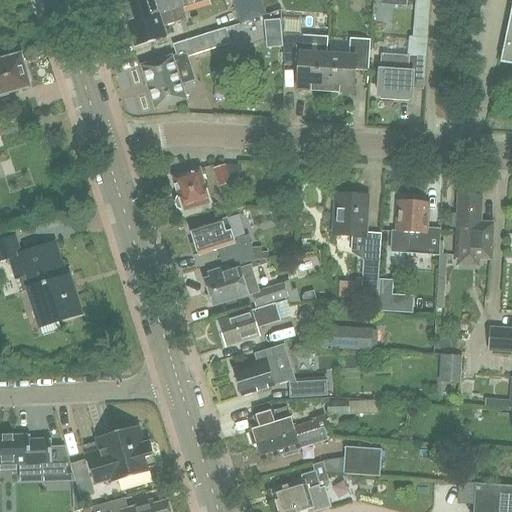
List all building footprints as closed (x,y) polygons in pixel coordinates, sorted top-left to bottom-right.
[(209,0),(208,0),(132,0),(121,3),(128,25),(208,0),(209,0)] [(215,22),(208,0),(128,25),(135,47),(190,30),(187,19),(189,18),(192,29),(215,22)] [(232,0),(240,24),(266,15),(261,0),(232,0)] [(511,4),(500,63),(511,64),(511,4)] [(265,22),(267,40),(281,39),(279,21),(265,22)] [(194,81),(187,57),(229,43),(225,28),(173,45),(176,57),(172,58),(172,56),(141,66),(155,110),(186,100),(181,85),(194,81)] [(325,92),(327,54),(307,52),(308,36),(281,35),(285,65),(299,66),(297,90),(325,92)] [(382,55),(379,96),(411,98),(412,78),(424,79),(426,58),(427,38),(413,37),(410,37),(410,43),(409,57),(383,55),(382,55)] [(327,54),(325,92),(353,94),(354,73),(367,74),(369,40),(350,39),(349,55),(327,54)] [(0,97),(8,95),(9,91),(28,85),(27,83),(30,80),(28,71),(24,70),(19,55),(0,60),(0,97)] [(239,185),(240,167),(225,165),(212,170),(219,188),(230,184),(239,185)] [(183,212),(211,203),(201,169),(173,178),(178,194),(175,201),(177,208),(183,212)] [(365,247),(368,196),(336,194),(333,235),(352,237),(352,246),(365,247)] [(457,229),(456,268),(479,268),(480,260),(492,260),(493,224),(481,223),(481,197),(458,196),(457,216),(453,215),(452,227),(457,227),(456,229),(457,229)] [(393,232),(391,254),(439,257),(440,257),(440,256),(442,230),(424,229),(426,202),(415,201),(415,199),(403,198),(403,201),(400,201),(400,217),(397,217),(396,232),(393,232)] [(194,256),(198,255),(198,257),(218,250),(222,264),(254,261),(252,244),(249,235),(235,240),(227,217),(189,230),(194,244),(190,245),(194,256)] [(59,263),(53,243),(19,254),(14,237),(0,241),(0,260),(9,258),(15,280),(16,280),(20,293),(28,290),(31,301),(36,302),(43,326),(79,314),(73,295),(70,296),(64,279),(66,278),(61,262),(59,263)] [(377,290),(380,254),(364,253),(361,289),(364,290),(377,290)] [(227,267),(203,274),(210,293),(207,297),(209,303),(213,304),(214,306),(253,294),(257,307),(287,298),(282,283),(259,290),(251,264),(228,272),(227,267)] [(377,312),(390,313),(391,295),(392,282),(379,281),(377,312)] [(227,347),(259,337),(256,327),(271,322),(267,307),(219,322),(227,347)] [(371,352),(372,330),(331,328),(330,350),(371,352)] [(511,352),(511,330),(491,329),(490,351),(511,352)] [(277,371),(274,359),(270,350),(254,355),(256,364),(235,371),(242,396),(288,382),(284,368),(277,371)] [(460,384),(461,357),(442,356),(440,383),(460,384)] [(291,400),(327,398),(326,379),(290,381),(291,400)] [(326,402),(327,417),(349,415),(348,402),(348,401),(326,402)] [(295,437),(324,428),(321,419),(293,428),(289,415),(288,415),(286,407),(254,417),(257,425),(252,426),(253,431),(249,432),(252,444),(257,443),(258,447),(272,443),(271,441),(295,433),(295,437)] [(143,445),(138,427),(93,439),(97,452),(85,455),(94,485),(117,478),(118,481),(146,473),(150,487),(155,485),(150,469),(156,467),(149,443),(143,445)] [(272,443),(258,447),(262,460),(283,454),(284,457),(299,452),(299,449),(328,440),(324,428),(295,437),(295,433),(271,441),(272,443)] [(76,482),(65,446),(51,447),(51,440),(30,440),(30,435),(0,436),(0,471),(17,471),(16,465),(42,464),(43,483),(76,482)] [(71,438),(78,463),(86,461),(80,436),(71,438)] [(379,478),(381,450),(345,448),(343,475),(379,478)] [(329,485),(322,463),(312,466),(314,474),(303,477),(305,482),(272,492),(275,502),(273,507),(274,511),(299,511),(306,510),(306,511),(319,511),(332,508),(324,486),(329,485)] [(511,511),(511,486),(460,483),(459,503),(473,504),(472,511),(511,511)] [(169,511),(167,502),(154,505),(153,500),(136,505),(137,508),(129,510),(125,498),(92,508),(93,511),(169,511)]
